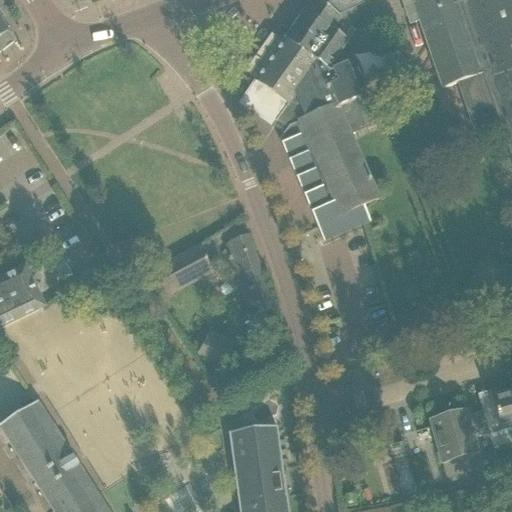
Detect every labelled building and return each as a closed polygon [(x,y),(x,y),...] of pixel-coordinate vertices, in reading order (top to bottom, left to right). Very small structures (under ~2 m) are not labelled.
[(311,0),(284,40),(242,99),(275,123),(272,126),(274,128),(283,134),(279,140),(317,226),(324,242),(362,226),(364,225),(369,223),(363,207),(378,200),(370,182),(350,136),(380,123),(372,104),(365,107),(341,52),(348,42),(343,39),(351,26),(358,16),(355,7),(371,0),(311,0)] [(400,0),(401,2),(410,26),(419,22),(442,89),(456,85),(474,136),(499,128),(495,115),(458,5),(456,0),(400,0)] [(511,0),(471,0),(458,5),(495,115),(499,128),(504,142),(508,154),(511,164),(511,0)] [(242,318),(245,328),(251,347),(272,339),(262,313),(275,308),(249,235),(230,242),(240,272),(235,273),(250,315),(242,318)] [(148,275),(161,299),(212,271),(199,247),(148,275)] [(60,255),(51,261),(63,281),(73,275),(60,255)] [(0,281),(0,329),(43,309),(24,269),(0,281)] [(198,353),(224,367),(234,349),(210,335),(207,341),(198,353)] [(494,409),(482,412),(487,430),(499,426),(500,432),(511,428),(511,391),(491,398),(494,409)] [(0,429),(9,444),(52,511),(107,511),(37,402),(0,426),(0,429)] [(487,430),(482,412),(468,416),(466,410),(429,421),(442,465),(478,455),(480,463),(496,459),(487,430)] [(238,511),(288,511),(276,428),(228,434),(238,511)] [(385,436),(370,440),(374,455),(389,451),(385,436)] [(388,447),(402,495),(416,492),(402,443),(388,447)] [(355,506),(353,494),(344,496),(347,508),(355,506)]
